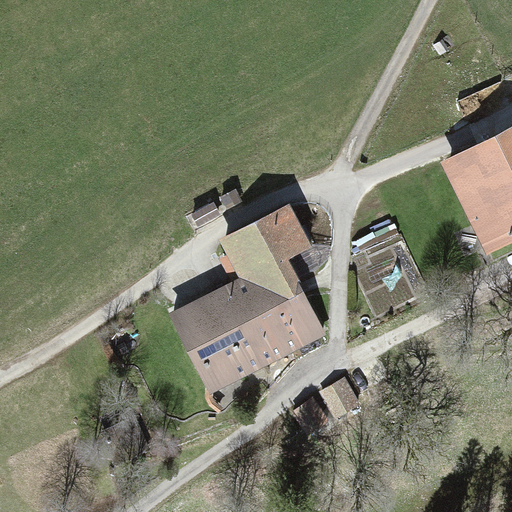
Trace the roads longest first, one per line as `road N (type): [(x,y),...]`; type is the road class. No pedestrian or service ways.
road 1 (track): [(0,374),(220,234),(293,199),(340,188),(334,364)]
road 2 (track): [(511,278),(334,364),(129,511)]
road 3 (track): [(433,0),(355,144),(340,188),(511,118)]
